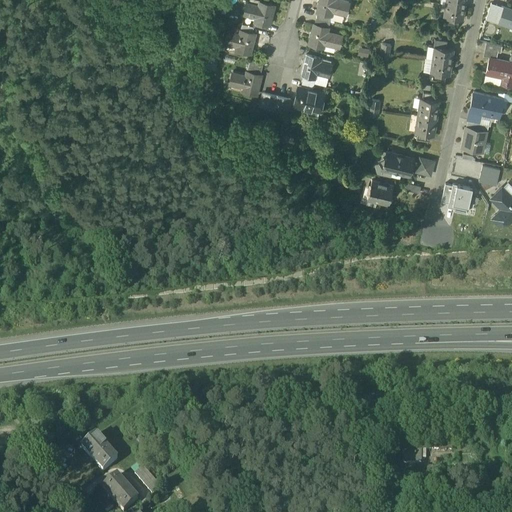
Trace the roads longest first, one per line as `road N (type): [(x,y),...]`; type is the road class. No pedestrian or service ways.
road 1 (motorway): [(511,308),(297,317),(0,349)]
road 2 (motorway): [(0,369),(409,333)]
road 3 (residential): [(424,243),(480,0)]
